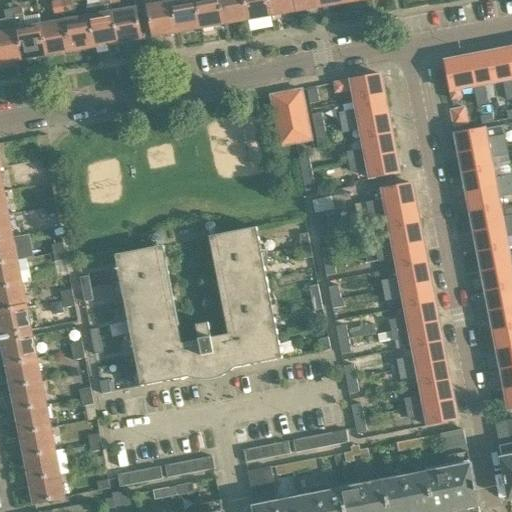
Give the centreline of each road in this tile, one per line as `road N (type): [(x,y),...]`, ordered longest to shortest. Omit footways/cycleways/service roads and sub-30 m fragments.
road 1 (residential): [(404,44),(496,511)]
road 2 (residential): [(0,122),(404,44)]
